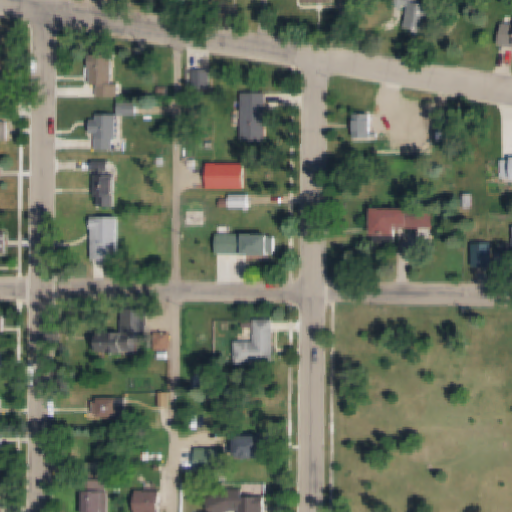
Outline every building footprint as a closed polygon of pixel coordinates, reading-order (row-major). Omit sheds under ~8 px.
[(417,3),(436,6),(432,31),(413,27),(417,3)] [(511,49),(511,22),(505,21),(501,48),(511,49)] [(103,85),(95,85),(95,55),(117,55),(117,85),(123,85),(123,97),(103,97),(103,85)] [(195,71),(214,71),(214,88),(195,88),(195,71)] [(272,94),(273,140),(249,141),(249,94),(272,94)] [(125,102),(142,103),(141,116),(125,116),(125,102)] [(360,114),(377,114),(377,142),(360,141),(360,114)] [(99,115),(121,115),(121,139),(118,139),(117,151),(99,151),(99,134),(94,134),(94,120),(99,120),(99,115)] [(0,121),(11,121),(11,140),(0,139),(0,121)] [(511,160),(501,161),(501,182),(511,182),(511,160)] [(95,162),(113,162),(113,171),(95,170),(95,162)] [(212,165),(251,166),(250,190),(211,189),(212,165)] [(99,175),(120,176),(120,179),(125,179),(125,193),(119,193),(119,205),(106,205),(106,195),(99,195),(99,175)] [(233,196),(254,196),(254,209),(233,208),(233,196)] [(384,208),(442,209),(441,228),(407,228),(407,234),(383,234),(384,208)] [(97,218),(127,219),(127,244),(124,244),(124,260),(96,259),(97,218)] [(0,232),(11,232),(11,255),(0,255),(0,232)] [(233,235),(257,236),(257,233),(282,234),(282,255),(232,254),(233,235)] [(502,251),(511,251),(511,272),(502,272),(502,251)] [(0,317),(10,317),(10,333),(0,332),(0,317)] [(241,342),(260,342),(261,320),(280,321),(279,365),(241,364),(241,342)] [(101,333),(141,334),(141,354),(100,353),(101,333)] [(0,353),(9,353),(8,371),(0,370),(0,353)] [(165,392),(175,392),(174,407),(164,407),(165,392)] [(0,398),(8,399),(7,415),(0,414),(0,398)] [(105,398),(134,398),(133,418),(104,418),(105,398)] [(0,435),(8,436),(8,452),(0,452),(0,435)] [(276,436),(275,459),(251,458),(251,436),(276,436)] [(200,449),(231,450),(231,471),(199,470),(200,449)] [(113,480),(113,493),(116,493),(116,511),(93,511),(93,480),(113,480)] [(139,511),(139,492),(166,492),(166,511),(139,511)] [(237,510),(231,511),(215,511),(213,504),(237,496),(271,496),(271,511),(245,511),(246,510),(237,510)]
